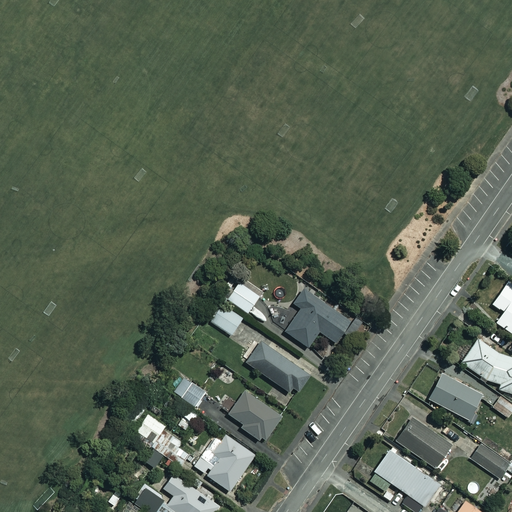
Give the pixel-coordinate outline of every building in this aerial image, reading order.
[(217,296),(246,313),(257,295),(228,278),(217,296)] [(506,312),(498,322),(511,332),(511,284),(509,283),(494,303),(506,312)] [(292,303),(298,307),(282,330),(306,347),(317,332),(333,343),(349,320),(302,288),(292,303)] [(243,318),(214,301),(203,319),(232,336),(243,318)] [(511,357),(500,353),(479,338),(463,362),(487,378),(501,383),(500,391),(511,393),(511,357)] [(308,374),(259,342),(244,363),(288,392),(291,387),(296,391),(308,374)] [(455,366),(438,356),(433,365),(450,374),(455,366)] [(442,373),(429,399),(471,419),(483,392),(442,373)] [(205,392),(183,377),(173,393),(195,407),(205,392)] [(280,415),(243,391),(227,415),(241,424),(238,427),(262,442),(280,415)] [(511,410),(511,406),(497,397),(490,408),(507,418),(511,410)] [(176,446),(185,433),(173,425),(170,430),(146,414),(132,434),(179,465),(187,453),(176,446)] [(412,417),(396,440),(438,468),(454,445),(412,417)] [(220,455),(216,461),(213,459),(214,456),(204,449),(193,466),(203,473),(205,469),(209,471),(206,476),(228,491),(253,455),(223,435),(213,450),(220,455)] [(480,443),(470,457),(497,476),(507,461),(480,443)] [(159,456),(143,446),(137,457),(152,467),(159,456)] [(389,448),(374,471),(424,505),(439,483),(389,448)] [(212,511),(216,508),(171,475),(162,487),(173,495),(166,504),(143,487),(132,502),(146,511),(212,511)] [(485,511),(466,500),(457,511),(485,511)]
